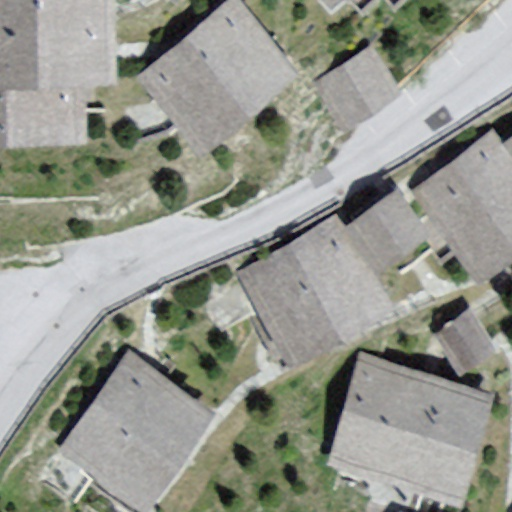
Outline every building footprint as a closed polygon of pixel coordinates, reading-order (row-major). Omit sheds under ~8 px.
[(121,0),(0,0),(0,137),(95,136),(94,75),(122,75),(121,0)] [(243,0),(235,0),(147,79),(209,148),(302,65),(243,0)] [(376,48),(321,86),(351,131),(407,92),(376,48)] [(511,138),(503,126),(418,191),(489,283),(511,265),(511,138)] [(400,189),(358,221),(386,258),(428,226),(400,189)] [(340,223),(241,273),(287,363),(386,313),(340,223)] [(507,347),(476,313),(445,340),(476,375),(507,347)] [(219,413),(133,353),(65,451),(152,511),(219,413)] [(506,396),(361,359),(334,465),(478,503),(506,396)]
